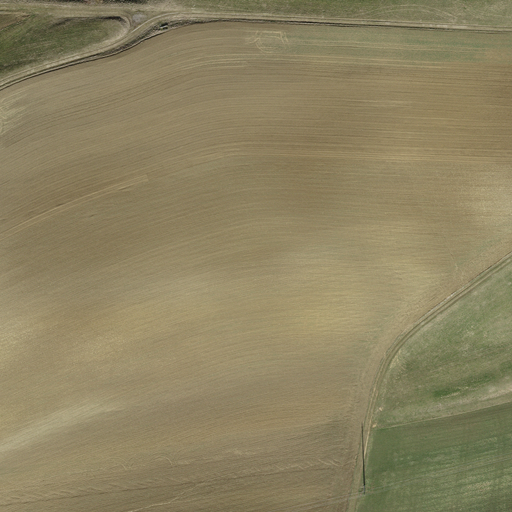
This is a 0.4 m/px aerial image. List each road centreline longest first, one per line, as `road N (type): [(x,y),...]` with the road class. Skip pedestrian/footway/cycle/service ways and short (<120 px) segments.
road 1 (track): [(511,27),(172,13),(108,48),(0,84)]
road 2 (track): [(511,258),(399,334),(375,386),(351,511)]
road 3 (track): [(0,6),(172,13)]
